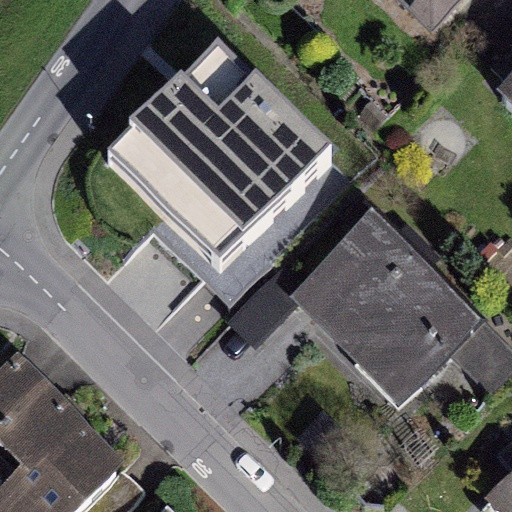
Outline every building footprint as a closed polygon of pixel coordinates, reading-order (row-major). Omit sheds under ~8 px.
[(402,0),(436,33),(468,0),(402,0)] [(334,168),(221,58),(190,88),(109,166),(219,273),(334,168)] [(489,349),(377,240),(307,312),(367,370),(419,421),(489,349)] [(128,511),(141,499),(91,450),(24,383),(0,407),(0,453),(31,485),(3,511),(128,511)] [(511,511),(511,496),(497,511),(511,511)]
